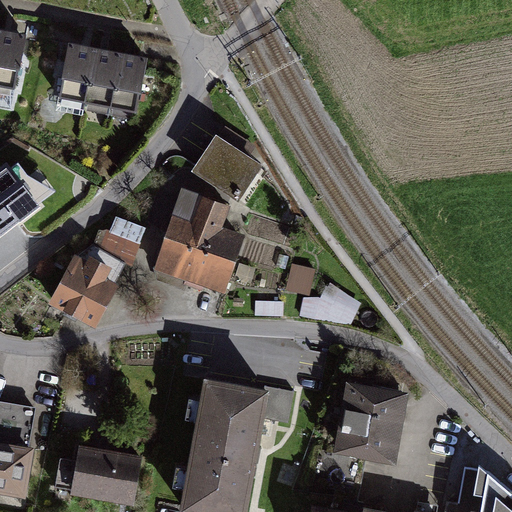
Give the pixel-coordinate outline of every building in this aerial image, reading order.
[(0,31),(0,83),(15,87),(26,30),(1,25),(0,31)] [(64,97),(89,101),(99,44),(74,40),(64,97)] [(89,101),(113,106),(124,49),(99,44),(89,101)] [(113,106),(138,111),(149,54),(124,49),(113,106)] [(268,161),(218,130),(195,168),(245,199),(268,161)] [(0,231),(42,201),(15,164),(0,174),(0,231)] [(232,198),(205,189),(197,214),(176,207),(168,232),(242,256),(251,227),(226,219),(232,198)] [(242,256),(168,232),(156,267),(230,291),(242,256)] [(111,275),(119,258),(98,248),(94,254),(80,247),(56,298),(102,320),(121,280),(111,275)] [(302,314),(356,325),(360,301),(307,290),(302,314)] [(252,511),(273,378),(208,368),(186,508),(211,511),(252,511)] [(407,387),(347,378),(336,451),(396,460),(407,387)] [(0,491),(32,496),(45,406),(8,401),(3,437),(0,436),(0,491)] [(150,446),(83,436),(79,459),(65,457),(60,484),(142,497),(150,446)] [(511,511),(511,492),(488,472),(480,511),(511,511)]
